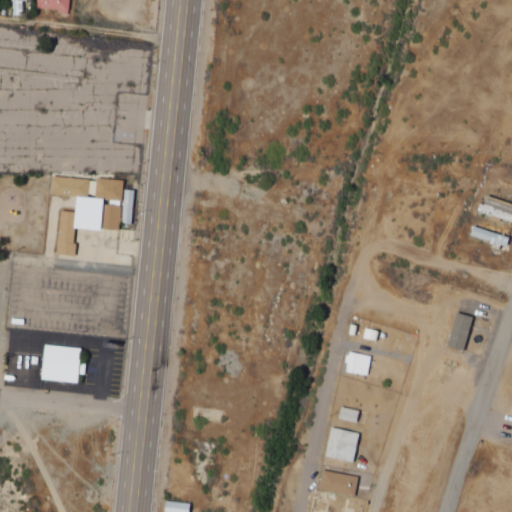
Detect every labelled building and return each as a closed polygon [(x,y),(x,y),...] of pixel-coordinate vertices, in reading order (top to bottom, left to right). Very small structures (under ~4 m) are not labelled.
[(22,0),(10,0),(10,15),(22,15),(22,0)] [(36,0),(36,9),(69,11),(69,0),(36,0)] [(52,175),(89,179),(89,180),(88,193),(87,196),(79,195),(50,192),(52,175)] [(97,178),(97,181),(96,194),(96,197),(106,198),(109,198),(120,199),(122,200),(124,180),(97,178)] [(88,193),(96,194),(97,181),(89,180),(88,193)] [(124,188),(134,189),(130,223),(120,222),(124,188)] [(106,198),(105,203),(103,227),(102,230),(75,227),(77,212),(79,195),(87,196),(96,197),(106,198)] [(511,221),(511,203),(485,196),(483,204),(479,202),(476,211),(511,221)] [(105,203),(108,204),(119,205),(121,205),(119,222),(118,229),(103,227),(105,203)] [(77,212),(61,210),(57,252),(59,252),(73,254),(74,254),(76,242),(74,242),(75,227),(77,212)] [(506,245),(508,236),(471,226),(469,236),(506,245)] [(59,252),(59,259),(72,260),(73,254),(59,252)] [(463,350),(472,317),(455,312),(446,345),(463,350)] [(43,344),(40,379),(77,383),(78,374),(83,374),(84,362),(80,362),(81,348),(43,344)] [(370,356),(347,351),(343,371),(366,375),(370,356)] [(358,411),(340,406),(337,418),(355,423),(358,411)] [(358,433),(330,427),(323,456),(352,462),(358,433)] [(356,475),(321,471),(318,491),(354,495),(356,475)] [(189,511),(189,501),(163,501),(163,511),(189,511)]
